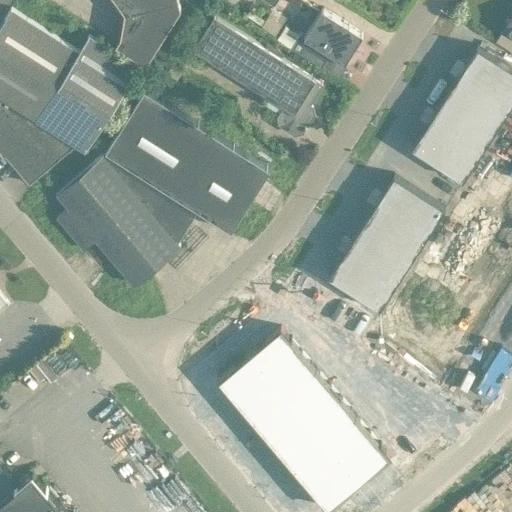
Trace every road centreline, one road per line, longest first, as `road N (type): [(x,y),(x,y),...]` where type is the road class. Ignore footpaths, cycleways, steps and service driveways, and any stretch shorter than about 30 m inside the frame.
road 1 (unclassified): [(425,0),(268,239),(132,357)]
road 2 (unclassified): [(132,357),(0,207)]
road 3 (unclassified): [(258,511),(132,357)]
road 4 (unclassified): [(511,391),(480,435),(386,511)]
